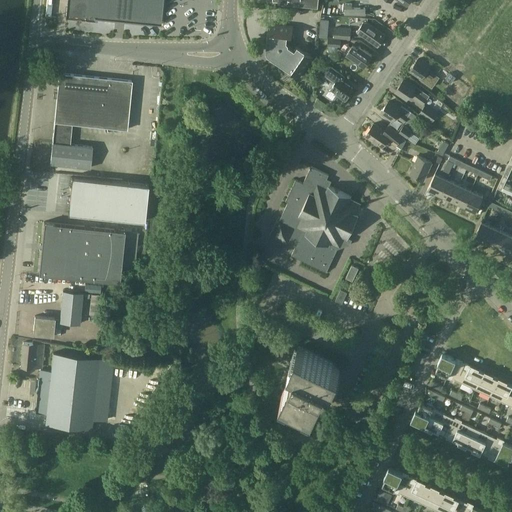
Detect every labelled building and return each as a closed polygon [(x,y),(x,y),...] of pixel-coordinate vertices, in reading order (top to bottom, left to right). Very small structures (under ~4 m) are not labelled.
[(163,28),(166,0),(67,0),(65,18),(163,28)] [(363,22),(356,31),(378,46),(385,35),(366,23),(363,22)] [(286,44),(286,35),(292,36),(293,26),(268,24),(265,51),(269,51),(270,55),(268,57),(298,78),(312,58),(297,47),(294,52),(287,47),(287,46),(287,45),(287,44),(286,44)] [(328,29),(319,28),(319,37),(327,38),(328,29)] [(334,28),(334,38),(350,39),(350,29),(334,28)] [(328,38),(328,46),(340,47),(341,39),(328,38)] [(352,45),(346,54),(353,58),(352,59),(356,62),(357,61),(364,66),(372,55),(359,46),(358,49),(352,45)] [(418,59),(410,70),(421,78),(424,73),(431,78),(435,73),(428,68),(430,65),(423,60),(422,61),(418,59)] [(330,67),(324,76),(334,83),(329,90),(344,100),(352,88),(342,81),(345,77),(330,67)] [(59,73),(54,122),(127,129),(131,81),(59,73)] [(455,77),(449,73),(445,79),(450,83),(455,77)] [(403,80),(396,91),(407,99),(409,95),(423,104),(429,95),(415,86),(416,86),(409,81),(408,83),(403,80)] [(403,105),(401,107),(394,102),(393,104),(389,101),(381,112),(392,120),(395,116),(404,122),(412,111),(403,105)] [(438,112),(426,104),(419,113),(432,121),(438,112)] [(373,124),(365,135),(382,147),(386,140),(395,146),(401,137),(388,126),(384,131),(373,124)] [(403,126),(399,133),(407,138),(412,132),(403,126)] [(56,165),(90,168),(92,147),(52,143),(50,164),(56,165)] [(442,158),(435,155),(432,160),(439,164),(441,159),(442,158)] [(418,156),(409,174),(423,180),(431,162),(418,156)] [(90,168),(56,165),(55,174),(88,177),(90,168)] [(326,180),(328,175),(311,167),(303,183),(295,180),(285,201),(288,202),(272,236),(295,247),(291,255),(326,272),(337,249),(349,245),(349,244),(347,238),(358,216),(353,213),(357,205),(349,201),(351,197),(328,186),(326,180)] [(439,195),(447,179),(435,173),(427,189),(439,195)] [(73,177),(70,214),(145,221),(148,185),(73,177)] [(458,185),(447,179),(439,195),(450,200),(458,185)] [(458,185),(450,200),(462,206),(470,190),(458,185)] [(511,188),(505,185),(502,191),(511,195),(511,188)] [(470,190),(462,206),(474,212),(482,196),(470,190)] [(44,222),(39,274),(119,282),(124,230),(44,222)] [(474,238),(486,243),(493,227),(481,222),(474,238)] [(505,233),(493,227),(486,243),(497,249),(505,233)] [(497,249),(509,254),(511,248),(511,236),(505,233),(497,249)] [(352,265),(346,278),(352,281),(358,268),(352,265)] [(340,289),(335,300),(342,303),(347,292),(340,289)] [(82,293),(62,291),(60,322),(80,323),(82,293)] [(102,296),(91,295),(89,315),(100,316),(102,296)] [(54,318),(35,316),(33,333),(53,335),(53,328),(56,328),(56,325),(54,325),(54,318)] [(33,343),(23,342),(21,366),(30,367),(31,365),(42,366),(44,345),(33,344),(33,343)] [(330,384),(331,382),(332,382),(340,366),(298,346),(290,362),(294,364),(290,371),(292,372),(282,393),(314,409),(324,387),(332,391),(334,386),(330,384)] [(51,371),(40,370),(35,412),(46,413),(45,423),(91,428),(92,418),(107,420),(113,360),(53,353),(51,371)] [(438,363),(439,363),(436,371),(447,376),(456,359),(444,353),(442,353),(438,363)] [(457,357),(456,359),(447,376),(447,378),(453,381),(454,379),(462,383),(470,365),(462,362),(463,360),(457,357)] [(462,383),(476,389),(484,372),(479,369),(479,368),(471,364),(470,365),(462,383)] [(485,370),(484,372),(476,389),(490,396),(498,378),(493,376),(493,374),(485,370)] [(490,396),(505,402),(511,385),(511,384),(507,383),(508,381),(499,377),(498,378),(490,396)] [(458,391),(457,393),(455,397),(461,400),(464,393),(458,391)] [(424,426),(433,409),(421,403),(417,410),(416,409),(411,419),(413,420),(424,426)] [(433,430),(439,433),(448,416),(433,409),(424,426),(424,427),(432,432),(433,430)] [(455,419),(448,416),(439,433),(447,436),(446,438),(452,441),(453,439),(461,422),(462,420),(455,417),(455,419)] [(476,429),(461,422),(453,439),(458,442),(458,443),(466,447),(467,446),(476,429)] [(476,429),(467,446),(473,448),(472,450),(481,454),(481,452),(490,435),(476,429)] [(497,439),(490,435),(481,452),(489,456),(488,458),(495,461),(495,459),(504,442),(505,440),(498,437),(497,439)] [(510,458),(511,459),(511,458),(511,454),(511,445),(504,442),(495,459),(507,464),(510,458)] [(384,477),(386,478),(383,485),(394,490),(402,473),(391,467),(391,468),(389,467),(384,477)] [(402,473),(394,490),(393,492),(400,495),(401,493),(408,497),(417,480),(409,476),(409,474),(403,471),(402,473)] [(425,484),(426,482),(417,478),(417,480),(408,497),(422,503),(431,486),(425,484)] [(431,484),(431,486),(422,503),(437,510),(445,493),(439,490),(440,489),(431,484)] [(454,495),(446,491),(445,493),(437,510),(441,511),(454,511),(461,500),(454,497),(454,495)] [(461,500),(454,511),(471,511),(474,506),(473,506),(474,504),(468,501),(467,503),(461,500)]
